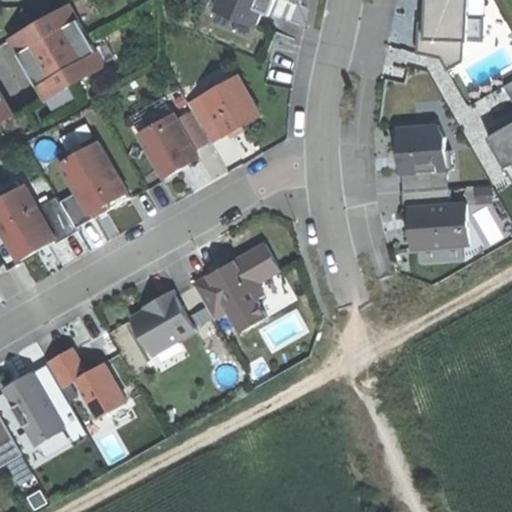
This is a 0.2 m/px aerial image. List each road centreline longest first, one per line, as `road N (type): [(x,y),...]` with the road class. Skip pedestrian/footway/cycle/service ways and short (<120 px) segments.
road 1 (track): [(70,511),(369,359),(511,275)]
road 2 (residential): [(0,334),(269,180),(326,157)]
road 3 (residential): [(326,157),(350,0)]
road 4 (residential): [(356,296),(326,157)]
